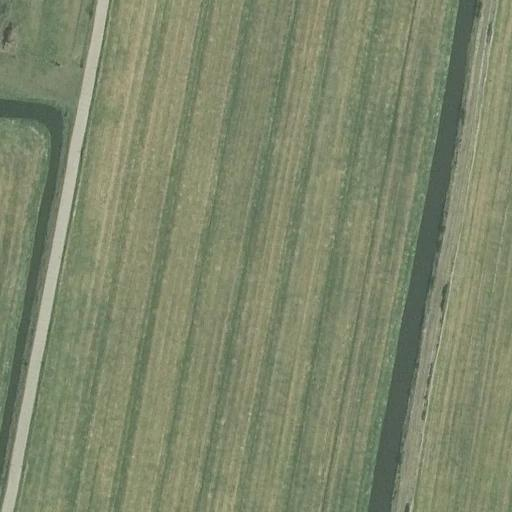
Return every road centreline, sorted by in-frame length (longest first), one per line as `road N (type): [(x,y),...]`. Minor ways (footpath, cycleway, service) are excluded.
road 1 (track): [(10,511),(105,0)]
road 2 (track): [(402,511),(489,0)]
